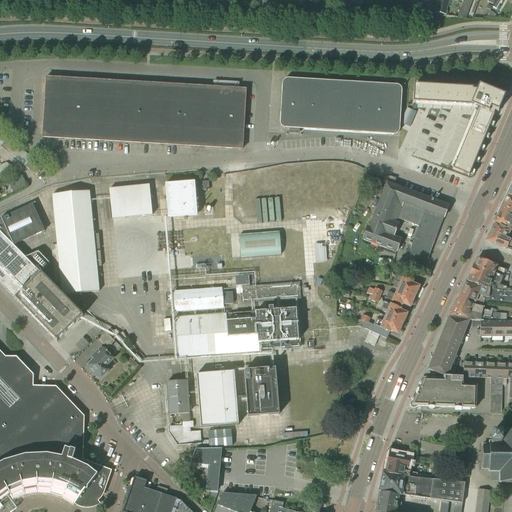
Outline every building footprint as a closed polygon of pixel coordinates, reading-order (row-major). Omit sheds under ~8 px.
[(349,8),(349,10),(363,11),(363,9),(361,9),(362,2),(350,0),(349,8)] [(438,0),(435,13),(434,17),(446,17),(446,15),(445,15),(449,0),(438,0)] [(466,17),(469,8),(472,0),(464,0),(459,14),(466,17)] [(501,0),(496,0),(492,8),(496,10),(501,0)] [(242,150),(245,90),(46,78),(42,138),(242,150)] [(288,133),(299,134),(299,130),(393,135),(397,134),(399,130),(401,92),(400,87),(396,85),(288,79),(284,80),(282,84),(279,123),(281,127),(285,129),(289,129),(288,133)] [(413,86),(412,104),(414,104),(471,108),(471,107),(477,110),(453,168),(452,170),(469,176),(469,174),(471,170),(474,162),(476,158),(479,150),(481,146),(484,138),(486,134),(489,126),(491,122),(494,115),(493,115),(494,112),(498,113),(498,112),(501,105),(504,98),(504,97),(478,86),(476,92),(472,91),(472,90),(413,86)] [(406,108),(400,123),(409,127),(416,112),(406,108)] [(6,150),(14,157),(20,149),(13,142),(6,150)] [(20,149),(14,157),(28,169),(35,162),(20,149)] [(310,171),(278,171),(278,227),(310,227),(310,171)] [(11,182),(9,183),(13,192),(26,185),(22,176),(11,182)] [(381,181),(370,177),(367,187),(377,191),(381,181)] [(168,218),(196,216),(194,183),(165,185),(168,218)] [(418,227),(406,260),(428,259),(448,206),(386,183),(369,228),(367,227),(362,241),(396,254),(401,239),(394,236),(399,224),(396,223),(398,219),(418,227)] [(152,187),(110,191),(112,220),(155,217),(152,187)] [(89,192),(52,195),(62,295),(99,292),(96,267),(101,267),(99,252),(95,252),(89,192)] [(511,196),(508,194),(502,206),(511,211),(511,196)] [(0,284),(6,291),(7,291),(14,299),(15,300),(23,307),(22,308),(23,308),(31,316),(31,317),(32,317),(39,324),(39,325),(40,325),(47,333),(48,334),(48,333),(53,339),(54,339),(56,341),(55,342),(56,342),(57,341),(81,317),(40,274),(49,265),(37,253),(24,258),(12,246),(44,231),(32,204),(0,219),(0,284)] [(511,211),(502,206),(498,215),(511,221),(511,211)] [(324,227),(327,212),(321,211),(318,225),(324,227)] [(511,221),(498,215),(494,223),(511,231),(511,221)] [(494,223),(490,231),(507,239),(511,241),(511,231),(494,223)] [(486,241),(486,242),(489,243),(511,251),(511,241),(507,239),(490,231),(486,239),(486,241)] [(279,232),(239,235),(241,258),(281,255),(279,232)] [(467,282),(487,289),(497,291),(506,292),(506,287),(500,285),(503,277),(505,270),(478,260),(476,261),(473,267),(469,275),(470,275),(467,282)] [(392,288),(395,289),(414,297),(415,295),(417,295),(418,291),(418,288),(419,285),(410,282),(411,280),(396,274),(394,280),(395,281),(392,288)] [(484,301),(511,303),(511,292),(506,292),(497,291),(487,289),(467,282),(465,284),(462,289),(459,296),(464,298),(475,302),(478,296),(485,298),(484,301)] [(299,283),(242,287),(243,304),(300,299),(299,283)] [(223,309),(222,305),(221,292),(224,292),(223,288),(173,292),(175,312),(223,309)] [(374,290),(371,295),(369,300),(377,304),(382,292),(374,289),(374,290)] [(414,297),(395,289),(393,294),(387,291),(384,298),(400,305),(400,304),(409,307),(410,305),(412,305),(414,301),(414,298),(414,297)] [(348,299),(350,293),(344,291),(341,296),(348,299)] [(457,299),(453,307),(478,315),(481,316),(483,310),(483,308),(474,306),(468,304),(463,302),(457,299)] [(386,311),(383,316),(402,324),(403,322),(405,322),(406,318),(406,316),(407,314),(398,310),(398,309),(382,302),(379,308),(386,311)] [(453,307),(448,318),(469,320),(472,321),(480,321),(483,321),(483,319),(478,318),(478,315),(453,307)] [(175,318),(178,358),(297,350),(294,310),(175,318)] [(366,325),(369,319),(361,316),(359,322),(366,325)] [(402,324),(383,316),(381,321),(375,318),(372,325),(388,332),(389,330),(397,334),(398,332),(400,332),(402,328),(401,326),(402,324)] [(436,348),(428,370),(445,377),(446,377),(455,356),(457,349),(459,345),(469,320),(448,318),(440,337),(439,342),(436,348)] [(480,330),(477,330),(477,336),(480,336),(480,337),(491,337),(491,321),(483,321),(480,321),(480,326),(480,330)] [(500,321),(491,321),(491,337),(502,337),(502,321),(500,321)] [(511,321),(506,321),(502,321),(502,337),(511,336),(511,321)] [(114,353),(120,347),(106,333),(98,340),(104,345),(105,344),(114,353)] [(368,335),(365,344),(376,348),(379,339),(368,335)] [(102,348),(92,357),(94,360),(88,365),(91,367),(88,370),(94,376),(95,375),(99,379),(109,370),(105,366),(112,359),(102,348)] [(0,511),(1,511),(1,510),(1,509),(1,508),(1,507),(1,506),(1,505),(6,501),(10,498),(11,499),(12,499),(13,499),(14,500),(15,500),(16,500),(17,500),(18,499),(24,497),(24,496),(25,495),(25,496),(36,494),(36,493),(38,493),(38,494),(49,495),(49,494),(50,494),(50,495),(54,496),(61,499),(61,498),(63,499),(62,499),(72,505),(72,504),(73,505),(74,505),(74,504),(76,502),(78,503),(81,504),(84,505),(86,505),(89,505),(92,504),(95,503),(97,502),(99,500),(101,498),(102,496),(103,495),(103,493),(107,483),(111,471),(79,459),(79,455),(79,447),(83,447),(84,417),(55,387),(42,387),(32,386),(30,388),(14,403),(12,406),(9,408),(0,399),(0,374),(5,370),(5,357),(0,351),(0,511)] [(130,358),(126,362),(134,370),(138,366),(130,358)] [(463,369),(463,378),(474,378),(474,363),(463,363),(463,364),(460,363),(460,369),(463,369)] [(485,363),(474,363),(474,378),(485,379),(485,363)] [(496,364),(485,363),(485,379),(490,379),(496,379),(496,364)] [(508,364),(496,364),(496,379),(502,379),(507,379),(508,364)] [(289,406),(309,406),(308,367),(288,368),(289,406)] [(247,417),(278,415),(275,369),(244,371),(247,417)] [(196,375),(200,428),(237,425),(233,372),(196,375)] [(416,396),(412,405),(413,407),(475,408),(476,386),(462,386),(463,383),(462,383),(462,378),(451,377),(446,377),(445,377),(443,377),(443,381),(430,380),(424,380),(420,389),(419,388),(419,390),(416,394),(416,396)] [(501,415),(502,379),(496,379),(490,379),(489,415),(501,415)] [(180,413),(181,427),(168,428),(169,434),(178,447),(201,445),(200,432),(190,432),(190,428),(193,428),(193,422),(191,422),(191,421),(188,421),(185,381),(165,382),(167,414),(180,413)] [(251,437),(269,437),(268,426),(250,427),(251,437)] [(208,432),(209,448),(232,446),(230,430),(208,432)] [(511,432),(499,432),(499,434),(490,434),(490,443),(488,443),(488,445),(483,445),(483,470),(489,470),(489,472),(490,472),(490,481),(498,481),(498,483),(511,483),(511,432)] [(334,455),(353,460),(356,446),(337,442),(334,455)] [(210,466),(209,480),(208,490),(217,491),(221,449),(212,449),(194,450),(189,464),(210,466)] [(384,474),(403,476),(405,467),(408,468),(410,460),(389,455),(384,474)] [(324,465),(319,480),(339,486),(344,471),(324,465)] [(403,476),(384,474),(382,474),(379,492),(402,495),(441,501),(449,502),(454,503),(462,504),(464,483),(417,477),(403,476)] [(157,487),(155,492),(144,488),(146,482),(134,478),(122,511),(172,511),(177,501),(176,500),(177,499),(165,496),(167,490),(157,487)] [(478,490),(474,511),(486,511),(489,491),(478,490)] [(375,511),(395,511),(396,510),(400,510),(401,503),(398,502),(399,496),(402,497),(402,495),(379,492),(375,511)] [(210,511),(217,494),(211,493),(205,508),(209,511),(210,511)] [(249,511),(256,496),(221,493),(217,506),(229,511),(249,511)] [(327,511),(329,501),(309,499),(307,511),(327,511)] [(190,511),(188,509),(180,501),(180,502),(177,501),(172,511),(190,511)] [(283,503),(272,501),(269,511),(294,511),(295,511),(282,509),(283,503)] [(441,501),(439,511),(447,511),(449,502),(441,501)] [(454,503),(453,511),(460,511),(462,504),(454,503)]
